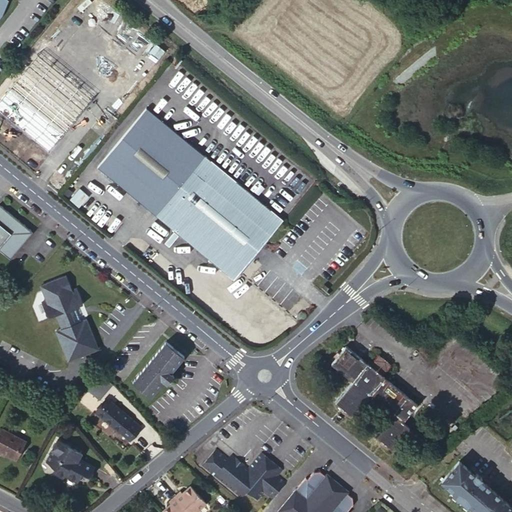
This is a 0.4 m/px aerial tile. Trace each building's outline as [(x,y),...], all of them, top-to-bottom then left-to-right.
[(0,98),(0,111),(11,121),(16,125),(49,151),(92,98),(37,53),(0,98)] [(282,221),(205,156),(146,108),(96,167),(233,280),(282,221)] [(79,206),(88,194),(78,188),(70,200),(79,206)] [(0,251),(9,259),(32,232),(0,205),(0,251)] [(66,282),(58,278),(44,284),(41,292),(45,301),(40,303),(46,319),(54,315),(60,329),(54,332),(67,362),(90,352),(94,342),(84,319),(78,321),(73,308),(81,304),(75,288),(70,290),(66,282)] [(163,382),(167,385),(174,376),(171,373),(183,357),(165,343),(132,383),(150,398),(163,382)] [(384,379),(384,378),(367,364),(366,365),(345,347),(331,365),(353,382),(336,404),(353,418),(370,397),(392,415),(375,436),(392,450),(410,429),(402,423),(417,406),(384,379)] [(367,364),(384,378),(392,368),(375,354),(367,364)] [(110,384),(98,375),(86,391),(98,400),(110,384)] [(174,376),(167,385),(170,388),(178,378),(174,376)] [(127,419),(129,417),(106,398),(95,412),(117,430),(118,430),(129,439),(138,428),(127,419)] [(140,426),(129,417),(127,419),(138,428),(140,426)] [(0,432),(0,451),(13,458),(23,438),(2,428),(0,432)] [(23,438),(13,458),(15,459),(26,440),(23,438)] [(54,448),(47,461),(57,466),(54,471),(63,476),(64,474),(76,480),(82,470),(89,474),(94,465),(79,457),(81,451),(57,439),(52,447),(54,448)] [(272,498),(285,481),(278,475),(282,469),(261,452),(248,468),(231,454),(228,459),(215,449),(202,466),(241,498),(247,491),(258,499),(264,492),(272,498)] [(511,511),(511,508),(485,484),(486,485),(484,487),(479,483),(483,479),(472,469),(470,470),(460,461),(442,481),(453,493),(454,492),(471,507),(470,509),(473,511),(511,511)] [(305,476),(278,511),(279,511),(348,511),(349,511),(347,510),(353,503),(352,497),(347,492),(348,490),(326,472),(324,474),(319,470),(313,471),(307,478),(305,476)] [(180,492),(175,497),(188,511),(196,511),(206,504),(191,487),(183,494),(180,492)] [(188,511),(175,497),(170,502),(172,504),(163,511),(188,511)]
